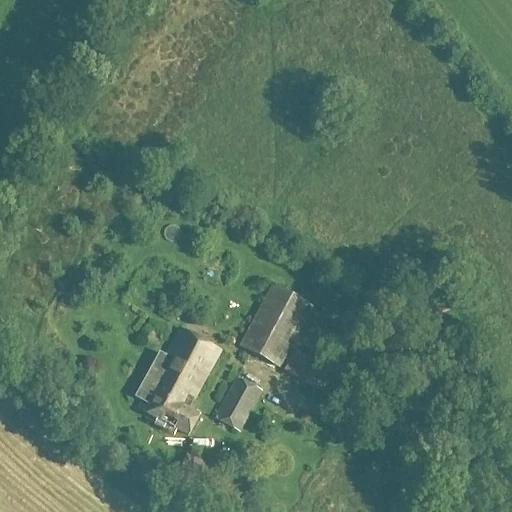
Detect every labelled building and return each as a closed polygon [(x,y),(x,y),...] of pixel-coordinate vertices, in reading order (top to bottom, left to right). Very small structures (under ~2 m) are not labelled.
[(280,369),(314,307),(272,284),(237,346),(280,369)] [(181,328),(166,357),(159,353),(134,398),(142,402),(138,409),(189,436),(200,415),(189,409),(220,350),(181,328)] [(297,349),(284,371),(325,394),(337,375),(315,363),(318,360),(297,349)] [(240,434),(264,391),(236,377),(212,420),(240,434)] [(227,511),(232,511),(246,484),(189,454),(173,484),(227,511)]
